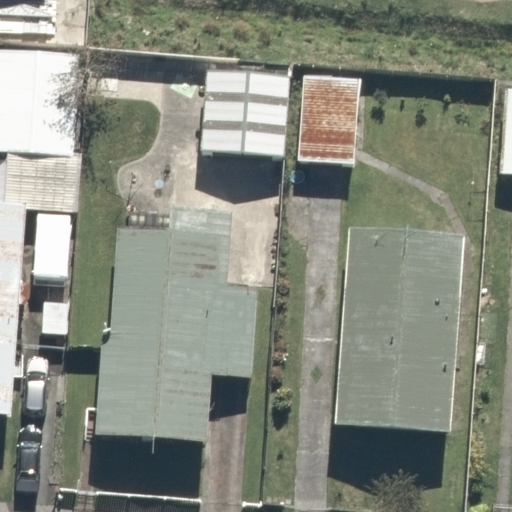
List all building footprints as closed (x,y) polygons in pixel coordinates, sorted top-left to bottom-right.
[(81,62),(0,55),(0,157),(9,159),(4,212),(30,214),(75,217),(79,162),(73,161),(81,62)] [(285,72),(201,65),(194,149),(277,156),(285,72)] [(350,74),(298,72),(294,161),(346,164),(350,74)] [(511,83),(495,82),(487,173),(511,174),(511,83)] [(4,212),(0,211),(0,422),(13,423),(30,214),(4,212)] [(113,229),(97,436),(196,443),(201,383),(247,386),(254,285),(227,283),(232,219),(161,213),(159,233),(113,229)] [(462,244),(345,237),(333,432),(451,439),(462,244)]
